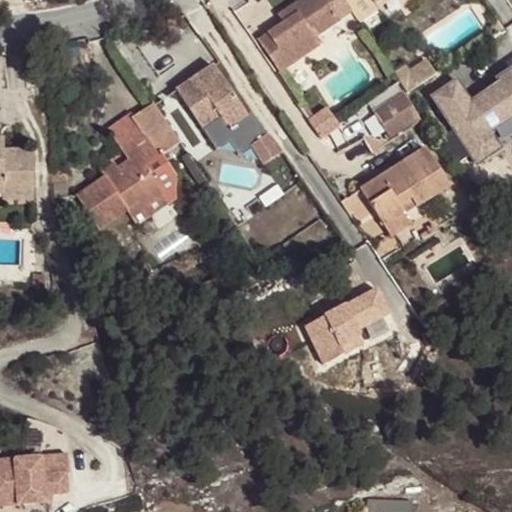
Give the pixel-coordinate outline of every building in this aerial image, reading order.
[(302,0),(292,6),(298,14),(284,23),(258,41),(279,72),(320,46),(314,38),(353,13),(343,0),(302,0)] [(388,0),(379,0),(374,4),(378,9),(388,0)] [(298,14),(292,6),(279,16),(284,23),(298,14)] [(436,75),(427,61),(409,72),(419,86),(436,75)] [(246,115),(213,66),(176,91),(216,150),(228,142),(238,156),(251,147),(264,165),(279,155),(250,113),(246,115)] [(409,72),(405,66),(393,74),(407,94),(419,86),(409,72)] [(482,96),(470,103),(456,82),(432,98),(477,164),(489,156),(487,153),(495,147),(490,139),(493,137),(490,133),(511,117),(511,72),(510,70),(497,80),(500,84),(503,89),(485,101),(482,96)] [(482,96),(485,101),(503,89),(500,84),(482,96)] [(419,121),(403,96),(373,116),(390,141),(419,121)] [(165,195),(146,165),(179,143),(154,104),(133,118),(145,136),(122,151),(129,162),(116,170),(105,177),(77,196),(99,230),(127,211),(137,225),(151,216),(146,207),(165,195)] [(331,105),(312,120),(326,137),(344,123),(331,105)] [(133,118),(131,115),(108,130),(122,151),(145,136),(133,118)] [(487,153),(489,156),(500,149),(493,137),(490,139),(495,147),(487,153)] [(32,150),(2,151),(2,141),(0,141),(0,185),(3,186),(4,194),(3,201),(33,200),(32,150)] [(449,187),(425,150),(361,190),(391,236),(411,224),(405,215),(399,205),(410,198),(416,208),(449,187)] [(116,170),(113,164),(101,171),(105,177),(116,170)] [(66,185),(66,167),(51,167),(52,185),(66,185)] [(171,203),(165,195),(146,207),(151,216),(171,203)] [(416,208),(410,198),(399,205),(405,215),(416,208)] [(59,285),(73,281),(70,267),(56,271),(59,285)] [(227,293),(221,276),(200,285),(207,301),(227,293)] [(390,315),(377,291),(340,310),(324,319),(304,329),(323,365),(344,355),(340,348),(360,336),(358,332),(390,315)] [(336,303),(320,311),(324,319),(340,310),(336,303)] [(57,455),(0,461),(0,506),(34,503),(33,496),(56,493),(54,474),(59,473),(57,455)] [(375,511),(376,502),(369,501),(367,511),(375,511)] [(412,511),(413,504),(376,502),(375,511),(412,511)]
